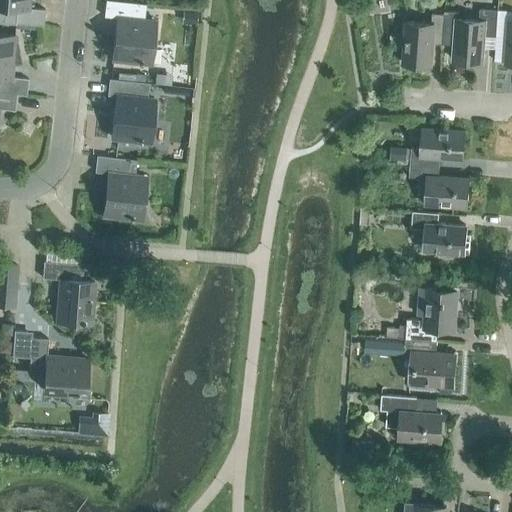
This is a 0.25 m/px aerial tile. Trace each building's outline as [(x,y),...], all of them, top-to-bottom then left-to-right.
[(43,25),(45,8),(28,7),(28,0),(0,0),(0,5),(5,5),(4,21),(43,25)] [(151,62),(156,20),(144,19),(146,3),(114,0),(105,0),(104,15),(117,17),(113,58),(151,62)] [(496,35),(498,10),(480,8),(479,20),(457,19),(458,12),(445,11),(442,43),(453,44),(452,59),(483,61),(485,34),(496,35)] [(183,11),(182,21),(196,22),(197,12),(183,11)] [(442,43),(445,11),(444,11),(444,14),(432,13),(431,23),(407,21),(403,63),(430,65),(432,42),(442,43)] [(11,76),(13,54),(17,53),(18,57),(19,57),(15,36),(15,35),(0,33),(0,91),(16,93),(26,94),(28,78),(11,76)] [(146,74),(136,73),(135,81),(145,82),(146,74)] [(149,82),(145,82),(135,81),(109,78),(107,94),(116,95),(112,136),(150,141),(155,99),(147,98),(149,82)] [(157,113),(170,114),(170,84),(157,84),(157,113)] [(0,107),(14,109),(16,93),(0,91),(0,107)] [(411,147),(410,164),(439,166),(440,156),(463,157),(465,131),(422,128),(421,148),(411,147)] [(406,160),(407,148),(391,147),(390,159),(406,160)] [(142,218),(146,176),(134,175),(136,159),(96,155),(95,171),(108,172),(104,213),(142,218)] [(467,205),(469,178),(439,176),(439,166),(410,164),(409,176),(427,177),(425,202),(467,205)] [(178,173),(178,170),(175,168),(172,167),(169,169),(168,171),(169,174),(171,177),(174,177),(177,176),(178,173)] [(360,224),(367,225),(368,208),(361,207),(360,224)] [(465,233),(466,225),(438,223),(439,213),(413,211),(411,227),(427,228),(425,250),(439,251),(441,254),(446,255),(448,252),(469,253),(470,234),(465,233)] [(91,322),(94,280),(82,279),(83,263),(43,261),(42,277),(60,278),(57,320),(91,322)] [(0,303),(9,304),(15,304),(16,291),(18,265),(11,264),(0,263),(0,303)] [(407,317),(406,324),(405,338),(437,340),(438,328),(454,329),(457,289),(420,287),(418,314),(425,314),(425,319),(407,317)] [(0,335),(12,336),(13,323),(1,322),(0,331),(0,335)] [(24,356),(26,330),(14,329),(12,355),(24,356)] [(85,392),(88,358),(47,355),(48,338),(32,337),(29,376),(45,378),(44,389),(85,392)] [(436,352),(437,340),(405,338),(404,351),(415,352),(413,382),(454,385),(456,354),(436,352)] [(384,353),(385,340),(365,339),(364,352),(384,353)] [(0,351),(11,352),(11,342),(0,340),(0,351)] [(21,374),(10,373),(10,382),(21,383),(21,374)] [(417,397),(381,394),(380,408),(387,408),(386,424),(400,425),(399,438),(439,441),(441,413),(416,411),(417,397)] [(445,511),(446,506),(417,504),(409,503),(407,511),(445,511)]
